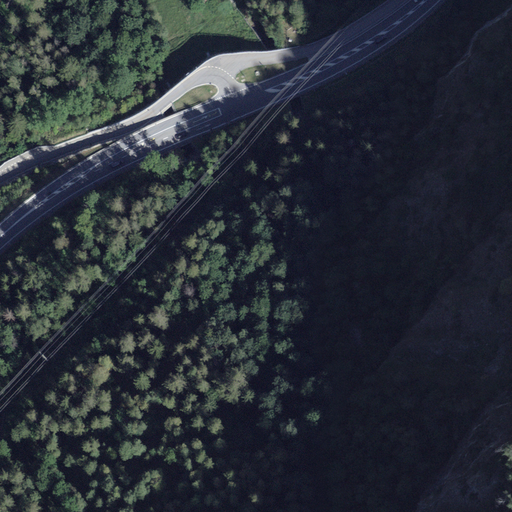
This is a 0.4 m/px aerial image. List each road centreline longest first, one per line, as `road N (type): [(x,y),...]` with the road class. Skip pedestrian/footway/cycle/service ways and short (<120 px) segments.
road 1 (secondary): [(233,105),(107,160),(0,237)]
road 2 (tertiary): [(219,77),(197,77),(131,125),(0,176)]
road 3 (secondary): [(425,0),(359,49),(233,105)]
road 4 (unclassified): [(397,0),(337,39),(236,59),(219,77)]
